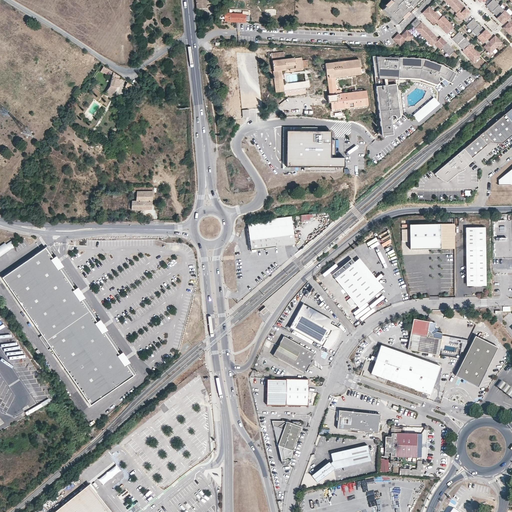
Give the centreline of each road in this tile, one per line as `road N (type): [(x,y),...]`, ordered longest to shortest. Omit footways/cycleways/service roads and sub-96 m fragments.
road 1 (trunk): [(168,0),(233,511)]
road 2 (trunk): [(264,511),(199,0)]
road 3 (tertiary): [(475,208),(381,217),(296,285),(245,368),(227,364)]
road 4 (primary): [(202,243),(229,511)]
road 5 (residential): [(191,39),(217,32),(378,39),(431,0)]
road 6 (residential): [(8,0),(118,70),(136,70),(191,39)]
road 7 (residential): [(339,375),(356,335),(394,310),(511,302)]
road 8 (residential): [(180,230),(47,230),(0,220)]
road 9 (primary): [(275,511),(238,421),(227,364)]
road 10 (residential): [(289,511),(339,375)]
road 11 (primary): [(191,39),(205,177)]
road 12 (primary): [(227,364),(217,243)]
